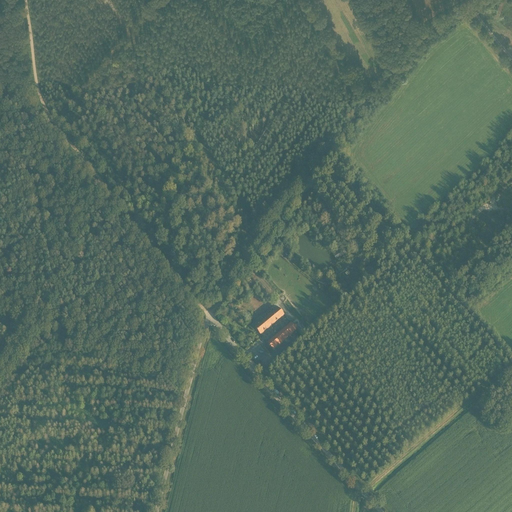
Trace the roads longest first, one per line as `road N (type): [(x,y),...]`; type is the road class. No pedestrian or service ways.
road 1 (unclassified): [(380,511),(209,315),(157,511)]
road 2 (track): [(471,0),(410,43),(209,315)]
road 3 (track): [(25,0),(46,110),(209,315)]
road 4 (track): [(190,383),(40,322)]
